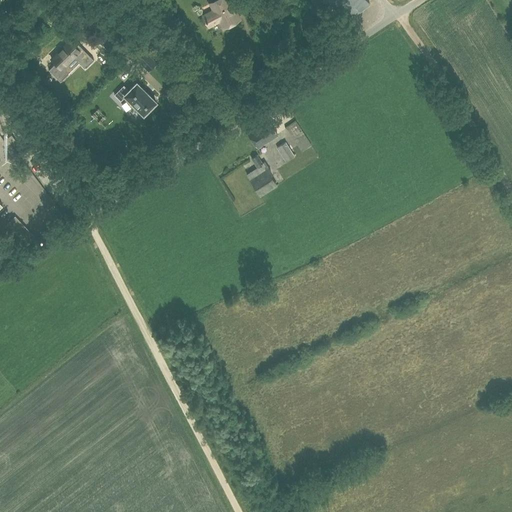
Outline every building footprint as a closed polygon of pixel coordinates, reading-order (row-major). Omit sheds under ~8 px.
[(208,26),(219,20),(223,27),(239,19),(229,0),(216,0),(211,3),(214,10),(203,16),(208,26)] [(342,21),(348,17),(369,3),(365,0),(328,0),(331,2),(326,7),(342,21)] [(80,51),(69,41),(51,59),(62,69),(80,51)] [(120,43),(112,51),(122,61),(130,53),(120,43)] [(146,52),(138,61),(148,71),(156,62),(146,52)] [(143,114),(156,102),(136,82),(128,90),(123,85),(114,95),(120,101),(125,96),(143,114)] [(248,133),(257,148),(277,136),(267,121),(248,133)] [(296,122),(286,129),(302,152),(311,146),(296,122)] [(7,145),(14,139),(11,134),(3,140),(7,145)] [(285,143),(277,148),(285,160),(293,155),(285,143)] [(257,155),(252,158),(257,167),(263,164),(257,155)] [(271,173),(265,162),(263,164),(257,167),(246,174),(260,197),(261,197),(277,186),(270,174),(271,173)] [(269,202),(264,203),(268,213),(273,211),(269,202)] [(281,261),(276,266),(280,270),(285,266),(281,261)]
